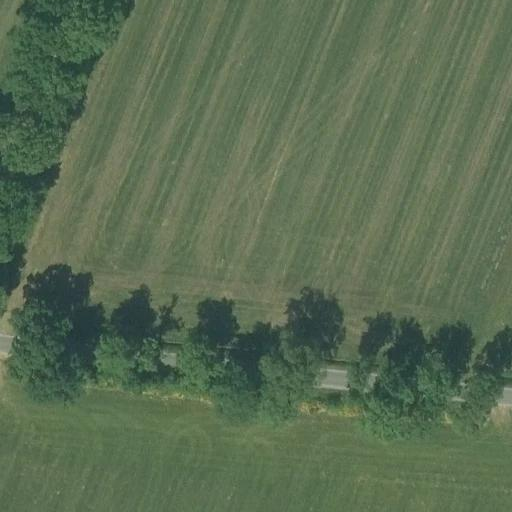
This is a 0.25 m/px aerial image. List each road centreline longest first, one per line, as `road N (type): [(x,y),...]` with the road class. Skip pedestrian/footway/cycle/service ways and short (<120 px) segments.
road 1 (unclassified): [(511,399),(0,346)]
road 2 (unclassified): [(0,185),(73,0)]
